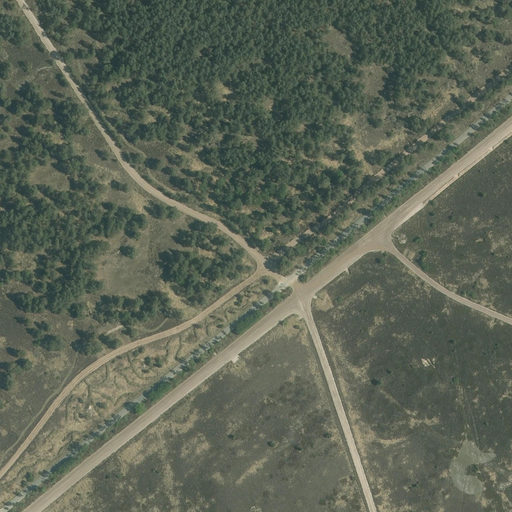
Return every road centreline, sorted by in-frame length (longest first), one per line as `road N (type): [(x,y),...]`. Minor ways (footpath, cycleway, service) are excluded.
road 1 (track): [(511,128),(40,511)]
road 2 (unknown): [(267,265),(223,226),(159,195),(132,172),(20,0)]
road 3 (unknown): [(267,265),(196,320),(86,372),(0,476)]
